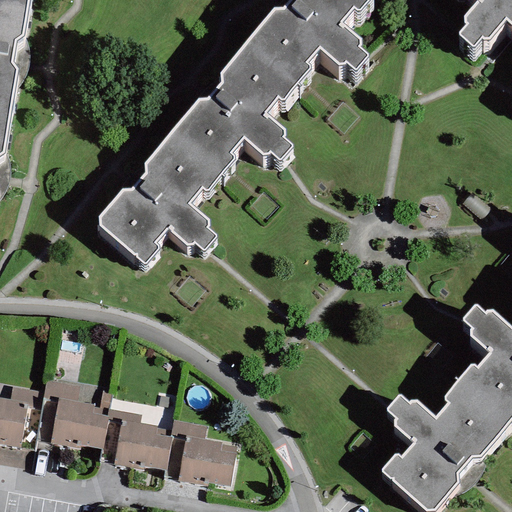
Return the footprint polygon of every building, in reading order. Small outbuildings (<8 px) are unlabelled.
[(0,0),(0,178),(5,176),(19,97),(13,90),(17,69),(23,65),(33,0),(0,0)] [(99,239),(99,248),(99,250),(145,286),(158,272),(157,269),(154,266),(166,251),(187,267),(191,267),(194,265),(203,273),(215,261),(216,258),(206,250),(208,247),(208,243),(189,225),(201,210),(205,214),(209,213),(234,187),(234,184),(229,182),(244,165),(263,182),(267,182),(269,181),(277,187),(280,187),(291,176),(291,174),(282,165),(285,162),(285,157),(265,140),(277,126),(280,129),(284,129),(309,102),(309,99),(305,97),(318,80),(338,96),(343,96),(345,93),(355,101),(367,87),(357,80),(359,77),(359,72),(339,56),(354,40),(357,43),(360,43),(373,29),(339,0),(308,0),(295,15),(297,25),(281,42),(275,41),(220,99),(220,110),(207,127),(199,126),(144,185),(145,196),(131,213),(122,213),(99,239)] [(511,0),(451,0),(445,8),(460,21),(463,21),(466,18),(482,32),(464,50),(464,55),(466,56),(458,66),(472,78),(481,69),(483,71),(488,71),(505,51),(511,57),(511,0)] [(511,322),(511,323),(492,305),(487,306),(485,309),(475,300),(472,301),(463,312),(463,315),(471,323),(469,324),(469,329),(490,346),(476,363),(473,360),(470,359),(443,392),(445,395),(446,398),(434,413),(418,397),(411,398),(410,400),(399,391),(386,405),(396,414),(394,416),(394,421),(413,439),(400,453),(398,450),(394,450),(381,463),(381,466),(425,508),(435,506),(459,479),(457,469),(471,455),(480,454),(511,413),(511,322)] [(28,402),(0,396),(0,443),(33,450),(36,439),(41,410),(27,407),(28,402)] [(41,410),(36,439),(80,447),(80,443),(102,447),(107,421),(108,415),(91,412),(93,403),(57,397),(57,401),(43,398),(41,410)] [(124,424),(107,421),(102,447),(99,461),(142,468),(142,464),(165,468),(171,436),(155,432),(156,425),(125,419),(124,424)] [(188,439),(171,436),(165,468),(164,476),(208,484),(208,480),(230,484),(236,451),(220,448),(221,441),(189,435),(188,439)]
